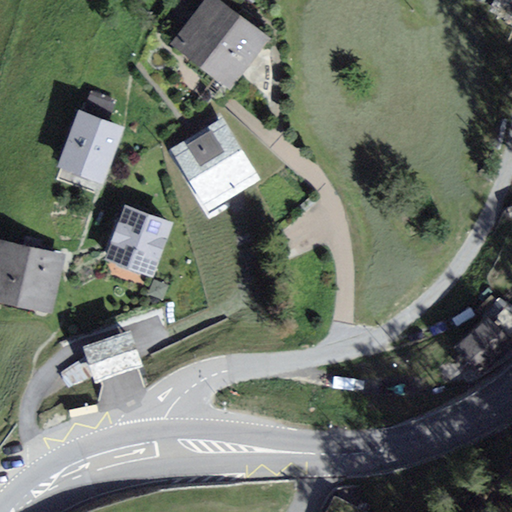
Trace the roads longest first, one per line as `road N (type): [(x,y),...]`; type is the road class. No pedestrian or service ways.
road 1 (residential): [(162,446),(172,406),(192,384),(229,369),(327,357),(411,315),(458,270),(489,217),(511,145)]
road 2 (tertiary): [(162,446),(334,454),(410,443),(511,387)]
road 3 (tertiary): [(13,511),(79,461),(162,446)]
